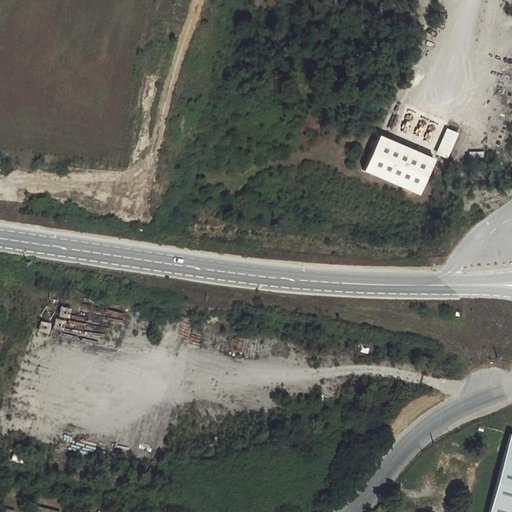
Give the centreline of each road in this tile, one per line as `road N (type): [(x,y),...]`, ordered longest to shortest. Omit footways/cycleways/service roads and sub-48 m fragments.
road 1 (secondary): [(0,237),(331,283),(448,284)]
road 2 (unclassified): [(511,388),(417,434),(351,511)]
